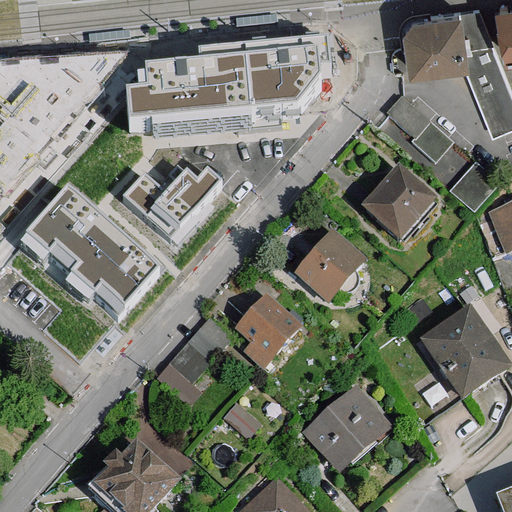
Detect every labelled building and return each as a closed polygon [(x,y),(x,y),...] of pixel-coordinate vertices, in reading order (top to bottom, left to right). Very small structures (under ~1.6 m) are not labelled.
[(511,4),(486,8),(492,38),(495,55),(511,52),(511,4)] [(406,20),(398,29),(404,69),(454,62),(457,62),(455,47),(451,14),(406,20)] [(457,62),(454,62),(482,134),(511,121),(511,114),(504,96),(478,47),(455,47),(457,62)] [(299,123),(321,96),(320,84),(331,83),(328,51),(197,64),(199,77),(147,82),(149,105),(127,108),(130,140),(299,123)] [(0,209),(124,68),(0,75),(0,209)] [(417,142),(432,125),(404,100),(389,117),(417,142)] [(417,142),(414,145),(438,166),(456,146),(432,125),(417,142)] [(502,186),(478,165),(452,195),(476,215),(502,186)] [(403,178),(371,216),(404,245),(436,207),(403,178)] [(168,201),(146,182),(126,204),(174,246),(222,191),(209,179),(199,191),(186,180),(168,201)] [(93,219),(69,198),(31,243),(74,280),(72,282),(96,302),(103,294),(127,314),(160,276),(93,219)] [(511,207),(495,213),(510,252),(511,251),(511,207)] [(336,241),(302,280),(330,304),(364,265),(336,241)] [(269,304),(243,333),(259,347),(250,357),(266,371),(301,332),(269,304)] [(472,319),(429,349),(468,404),(511,374),(472,319)] [(210,323),(191,346),(213,365),(233,342),(210,323)] [(191,346),(170,368),(193,388),(213,365),(191,346)] [(193,388),(170,368),(158,382),(191,411),(203,397),(193,388)] [(389,431),(357,396),(310,439),(342,474),(389,431)] [(238,408),(227,421),(249,441),(260,428),(238,408)] [(165,511),(183,492),(140,455),(125,471),(121,467),(93,498),(107,510),(104,511),(165,511)] [(302,511),(278,486),(249,511),(302,511)] [(511,511),(511,497),(495,504),(498,511),(511,511)]
